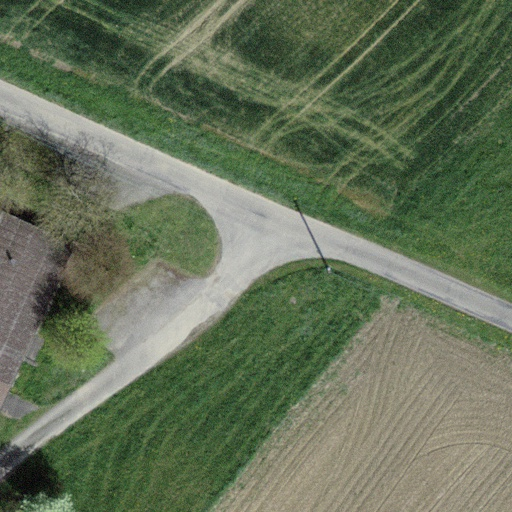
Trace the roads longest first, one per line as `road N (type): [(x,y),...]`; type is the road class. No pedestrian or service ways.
road 1 (unclassified): [(511,319),(0,87)]
road 2 (track): [(0,462),(152,348),(278,212)]
